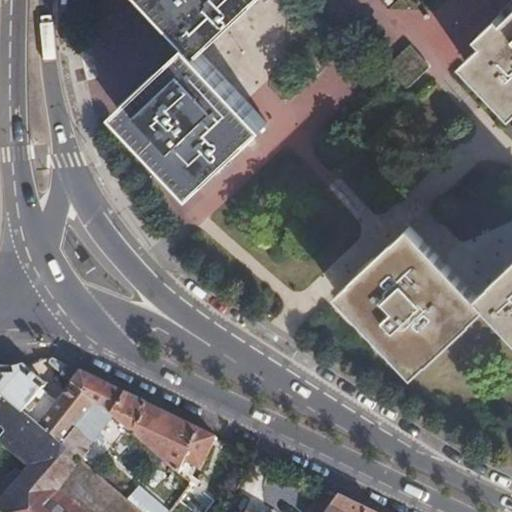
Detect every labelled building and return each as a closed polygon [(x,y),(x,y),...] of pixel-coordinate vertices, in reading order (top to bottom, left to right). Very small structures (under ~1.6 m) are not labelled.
[(152,0),(191,41),(176,54),(179,58),(167,69),(170,73),(163,80),(160,76),(145,90),(143,87),(133,96),(118,109),(195,191),(210,176),(210,178),(254,137),(253,136),(264,126),(254,117),(258,112),(201,52),(216,38),(217,39),(258,0),(152,0)] [(503,0),(320,0),(406,92),(503,0)] [(511,11),(507,17),(509,19),(465,61),(511,110),(511,11)] [(176,54),(143,87),(145,90),(160,76),(163,80),(170,73),(167,69),(179,58),(176,54)] [(268,123),(258,112),(254,117),(264,126),(268,123)] [(355,283),(353,280),(338,294),(415,376),(430,362),(473,321),(488,308),(511,333),(511,269),(495,285),(492,283),(478,296),(411,225),(396,239),(399,241),(355,283)] [(352,279),(353,280),(355,283),(399,241),(396,239),(396,238),(352,279)] [(511,269),(511,263),(492,282),(492,283),(495,285),(511,269)] [(49,363),(72,383),(111,415),(112,416),(126,394),(54,358),(50,360),(49,362),(49,363)] [(0,392),(39,425),(83,460),(93,449),(90,447),(114,417),(112,416),(111,415),(72,383),(57,404),(46,395),(49,392),(44,388),(47,385),(24,366),(6,368),(0,367),(0,392)] [(0,392),(0,425),(7,432),(0,440),(0,441),(29,467),(0,500),(0,511),(141,511),(83,460),(39,425),(0,392)] [(112,416),(114,417),(133,434),(148,404),(126,394),(112,416)] [(148,404),(133,434),(179,474),(185,462),(202,469),(217,438),(148,404)] [(328,511),(340,496),(324,489),(309,511),(310,511),(328,511)] [(372,511),(340,496),(328,511),(372,511)] [(164,511),(151,501),(141,511),(164,511)]
